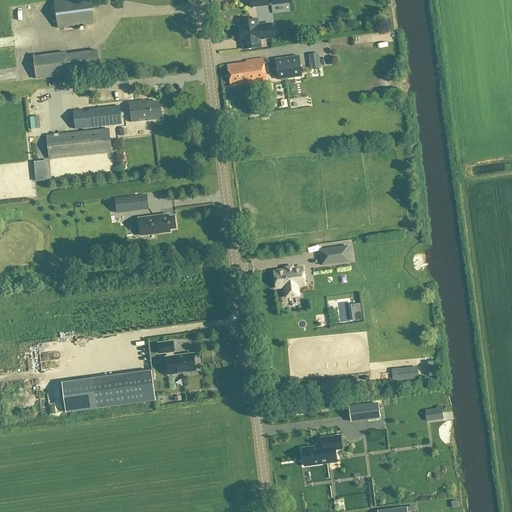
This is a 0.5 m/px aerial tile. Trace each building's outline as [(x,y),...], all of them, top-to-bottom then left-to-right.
[(90,0),(63,0),(53,1),(57,28),(93,23),(90,0)] [(241,41),(242,50),(260,48),(259,39),(272,38),(270,24),(257,26),(256,19),(238,21),(239,28),(237,29),(239,42),(241,41)] [(66,55),(68,75),(100,70),(97,51),(66,55)] [(310,70),(319,68),(317,54),(307,55),(310,70)] [(299,57),(275,60),(278,80),(301,77),(299,57)] [(227,66),(230,87),(265,82),(262,59),(246,62),(246,63),(227,66)] [(146,101),(128,103),(130,122),(150,120),(160,119),(159,102),(146,103),(146,101)] [(81,110),(72,111),(74,130),(121,124),(119,106),(88,110),(88,112),(81,113),(81,110)] [(46,136),(48,148),(49,159),(110,153),(109,145),(108,129),(46,136)] [(35,164),(37,182),(51,181),(49,162),(35,164)] [(148,209),(146,196),(115,200),(117,213),(148,209)] [(140,236),(156,234),(169,232),(169,230),(175,229),(174,217),(167,218),(167,216),(138,219),(140,236)] [(322,266),(330,265),(349,262),(347,247),(328,250),(320,251),(322,266)] [(302,268),(292,270),(292,268),(285,269),(285,271),(273,272),(276,289),(284,288),(285,298),(298,297),(297,286),(305,285),(302,268)] [(167,375),(195,372),(193,355),(173,357),(173,352),(174,352),(172,342),(158,344),(159,354),(165,353),(166,358),(165,359),(167,375)] [(95,409),(155,401),(151,372),(91,380),(95,409)] [(417,372),(392,375),(392,382),(418,380),(417,372)] [(377,404),(349,408),(351,422),(379,418),(377,404)] [(437,411),(425,413),(426,421),(442,419),(441,407),(436,408),(437,411)] [(273,416),(275,434),(305,431),(303,413),(273,416)] [(322,447),(302,449),(304,467),(328,463),(327,451),(342,450),(340,437),(321,439),(322,447)]
